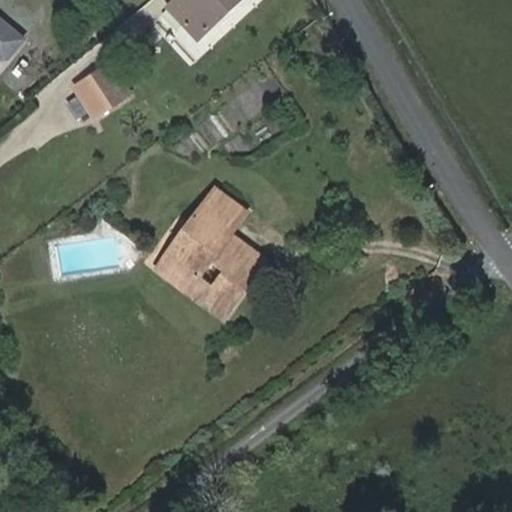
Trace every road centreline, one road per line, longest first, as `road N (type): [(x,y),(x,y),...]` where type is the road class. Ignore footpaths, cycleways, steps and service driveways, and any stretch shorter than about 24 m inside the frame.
road 1 (residential): [(153,511),(503,257)]
road 2 (residential): [(358,0),(503,257)]
